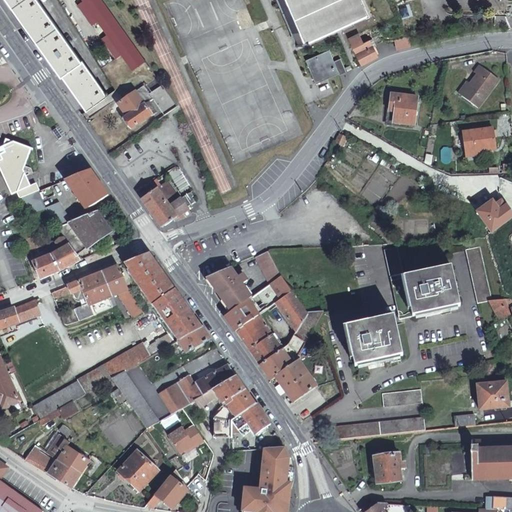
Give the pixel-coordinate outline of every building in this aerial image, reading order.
[(87,109),(107,95),(83,60),(81,61),(37,0),(7,0),(61,75),(62,74),(87,109)] [(102,38),(116,58),(122,55),(132,70),(141,64),(145,62),(115,18),(102,0),(83,0),(107,34),(102,38)] [(280,0),(299,44),(307,41),(308,42),(310,41),(310,40),(368,14),(361,0),(280,0)] [(351,44),(362,40),(359,33),(349,38),(351,44)] [(407,35),(402,37),(394,39),(397,49),(410,46),(407,35)] [(362,42),(362,40),(351,44),(352,48),(361,65),(377,56),(370,39),(362,42)] [(347,72),(341,59),(334,61),(329,50),(306,60),(317,83),(340,73),(340,75),(347,72)] [(469,76),(463,86),(455,97),(473,109),(492,80),(471,66),(466,74),(469,76)] [(455,97),(463,86),(460,83),(452,96),(455,97)] [(162,86),(150,94),(145,86),(119,105),(127,117),(124,119),(131,129),(156,112),(149,102),(152,100),(163,117),(177,107),(162,86)] [(414,125),(417,98),(392,95),(389,122),(414,125)] [(459,133),(462,155),(477,152),(492,150),(489,128),(459,133)] [(59,140),(62,137),(57,129),(53,131),(59,140)] [(30,148),(13,142),(3,147),(0,147),(0,156),(16,191),(28,186),(22,169),(30,148)] [(16,191),(0,156),(0,171),(9,194),(15,192),(16,191)] [(106,195),(89,170),(64,180),(84,209),(94,204),(106,195)] [(191,211),(188,208),(182,198),(181,199),(169,180),(142,199),(162,227),(173,220),(174,221),(182,218),(180,215),(183,213),(186,216),(192,213),(192,210),(191,211)] [(28,186),(16,191),(20,198),(37,191),(38,190),(35,184),(28,186)] [(37,191),(20,198),(28,216),(44,210),(45,210),(44,209),(37,191)] [(190,191),(183,196),(189,205),(196,200),(193,195),(194,193),(192,191),(190,192),(190,191)] [(511,217),(511,211),(507,205),(506,206),(502,200),(495,205),(493,200),(476,212),(491,233),(511,217)] [(58,204),(44,209),(45,210),(44,210),(58,229),(70,224),(58,204)] [(95,213),(70,224),(58,229),(64,239),(76,256),(108,232),(95,213)] [(31,241),(26,243),(29,251),(44,246),(40,238),(31,241)] [(49,256),(58,272),(80,261),(76,256),(64,239),(62,238),(60,238),(58,239),(57,241),(57,243),(61,251),(49,256)] [(490,302),(493,302),(480,246),(466,250),(478,303),(490,302)] [(384,250),(399,319),(460,306),(451,266),(404,276),(398,247),(384,250)] [(266,252),(255,257),(272,284),(281,277),(266,252)] [(149,253),(125,263),(155,307),(150,310),(154,316),(159,312),(173,332),(150,346),(154,354),(177,341),(201,327),(149,253)] [(34,263),(41,279),(58,272),(49,256),(34,263)] [(117,295),(131,318),(143,310),(131,290),(128,289),(118,266),(102,273),(113,296),(117,295)] [(233,266),(208,278),(231,312),(248,300),(253,297),(243,283),(249,279),(244,272),(239,276),(233,266)] [(108,299),(113,296),(102,273),(69,287),(72,295),(82,291),(87,303),(77,306),(78,308),(60,315),(65,326),(75,323),(92,316),(89,307),(91,306),(94,315),(112,308),(110,305),(108,299)] [(281,277),(272,284),(282,300),(292,292),(281,277)] [(308,314),(292,292),(282,300),(277,303),(297,332),(310,314),(308,314)] [(511,299),(493,302),(490,302),(500,320),(505,318),(511,315),(507,307),(511,304),(511,299)] [(231,312),(225,317),(236,332),(259,316),(248,300),(231,312)] [(0,328),(39,313),(34,301),(0,313),(0,328)] [(354,366),(403,355),(394,315),(345,326),(354,366)] [(272,336),(259,316),(236,332),(249,352),(272,336)] [(209,339),(201,327),(177,341),(185,354),(209,339)] [(276,342),(272,336),(249,352),(260,366),(282,350),(278,345),(282,343),(279,339),(276,342)] [(305,343),(295,336),(288,346),(296,357),(305,343)] [(315,356),(318,342),(311,341),(308,355),(315,356)] [(110,380),(124,372),(139,363),(151,356),(144,342),(77,380),(78,382),(35,407),(42,419),(65,406),(110,380)] [(296,357),(288,346),(282,350),(260,366),(270,382),(276,378),(298,362),(299,361),(296,357)] [(0,378),(8,375),(0,357),(0,378)] [(298,362),(276,378),(294,403),(316,387),(298,362)] [(173,414),(187,406),(235,377),(227,365),(192,386),(187,377),(161,392),(173,414)] [(110,380),(147,429),(159,420),(124,372),(110,380)] [(20,401),(8,375),(0,378),(0,405),(2,410),(20,401)] [(217,436),(231,436),(229,423),(255,405),(235,377),(187,406),(191,412),(217,397),(223,406),(225,405),(226,407),(211,418),(212,434),(212,437),(217,436)] [(508,401),(506,383),(481,386),(482,396),(478,397),(480,411),(505,408),(505,401),(508,401)] [(384,407),(422,403),(421,390),(382,394),(384,407)] [(255,405),(229,423),(234,431),(246,424),(253,435),(269,425),(255,405)] [(56,423),(70,414),(65,406),(42,419),(40,420),(42,425),(54,418),(56,423)] [(456,428),(475,426),(474,416),(455,418),(456,428)] [(335,440),(425,431),(424,418),(334,426),(335,440)] [(190,422),(168,437),(180,455),(186,451),(193,446),(194,448),(203,441),(190,422)] [(67,438),(71,433),(62,426),(58,432),(67,438)] [(44,449),(48,452),(59,436),(55,433),(44,449)] [(57,460),(80,475),(89,462),(67,447),(70,443),(59,436),(48,452),(47,453),(57,460)] [(35,445),(25,460),(43,470),(50,459),(37,450),(35,445)] [(472,481),(511,479),(511,448),(479,450),(478,446),(471,447),(472,481)] [(283,448),(264,450),(260,490),(244,488),(242,511),(274,511),(275,497),(287,498),(289,483),(286,483),(288,458),(283,448)] [(376,485),(401,483),(400,474),(405,474),(404,465),(400,465),(399,455),(390,456),(389,452),(381,453),(381,457),(374,458),(376,485)] [(138,491),(157,471),(138,453),(118,473),(138,491)] [(71,489),(80,475),(57,460),(49,474),(71,489)] [(41,511),(0,481),(0,477),(7,469),(0,463),(0,511),(41,511)] [(180,483),(183,479),(176,470),(143,508),(149,509),(151,507),(153,509),(161,500),(172,509),(188,490),(180,483)] [(511,510),(511,509),(511,498),(494,497),(494,502),(487,501),(487,508),(493,508),(493,509),(497,509),(511,510)] [(406,511),(410,510),(410,505),(377,503),(378,504),(367,511),(406,511)]
